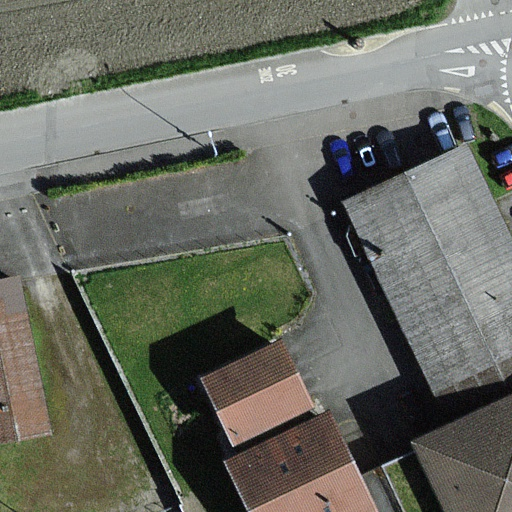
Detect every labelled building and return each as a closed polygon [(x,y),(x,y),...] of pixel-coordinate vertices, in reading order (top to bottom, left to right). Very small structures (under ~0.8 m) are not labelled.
[(511,246),(468,148),(353,199),(451,418),(511,391),(511,246)] [(21,281),(0,285),(0,437),(52,426),(21,281)] [(308,407),(281,346),(211,377),(238,438),(308,407)] [(511,511),(511,399),(450,428),(420,443),(452,511),(511,511)] [(370,511),(326,418),(238,460),(261,511),(370,511)]
